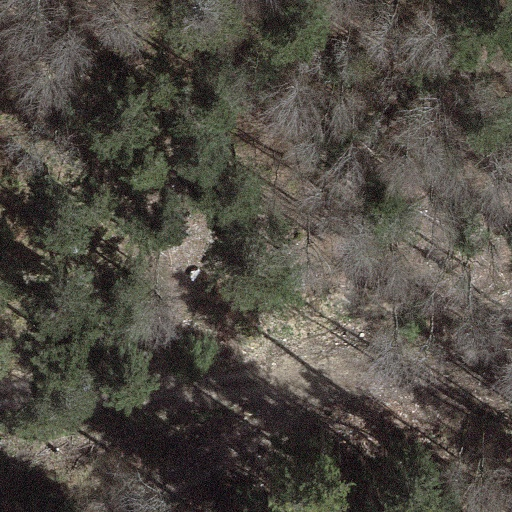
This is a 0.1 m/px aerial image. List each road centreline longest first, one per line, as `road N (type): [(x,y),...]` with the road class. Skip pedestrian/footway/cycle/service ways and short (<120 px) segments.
road 1 (track): [(325,384),(0,403)]
road 2 (track): [(325,384),(511,356)]
